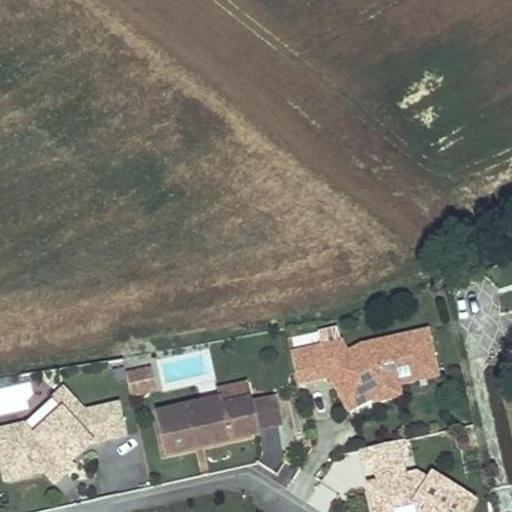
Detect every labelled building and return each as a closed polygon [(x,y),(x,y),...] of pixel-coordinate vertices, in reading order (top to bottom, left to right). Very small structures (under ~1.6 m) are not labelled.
[(342,349),(337,340),(321,344),(323,353),(342,349)] [(437,384),(428,341),(363,355),(348,361),(342,349),(323,353),(292,360),(299,389),(332,382),(342,378),(359,412),(374,405),(387,399),(386,395),(397,393),(437,384)] [(151,370),(126,375),(130,395),(155,389),(151,370)] [(359,412),(342,378),(332,382),(348,417),(359,412)] [(248,383),(220,390),(222,398),(224,405),(252,399),(248,383)] [(214,387),(183,389),(184,398),(214,396),(214,387)] [(0,443),(34,436),(61,410),(66,416),(78,406),(63,389),(24,425),(0,430),(0,443)] [(399,404),(397,393),(386,395),(387,399),(374,405),(375,410),(399,404)] [(222,398),(156,413),(165,454),(259,433),(258,427),(253,404),(252,399),(224,405),(222,398)] [(274,399),(253,404),(258,427),(280,422),(274,399)] [(90,444),(124,436),(117,405),(98,409),(88,417),(78,406),(66,416),(61,410),(34,436),(0,443),(0,462),(4,482),(44,473),(45,473),(42,461),(55,458),(64,468),(71,462),(90,444)] [(402,441),(361,450),(365,469),(375,466),(400,461),(407,459),(402,441)] [(54,484),(74,466),(71,462),(64,468),(55,458),(42,461),(45,473),(44,473),(54,484)] [(400,461),(375,466),(378,482),(404,476),(400,461)] [(378,482),(369,484),(374,511),(392,511),(392,510),(415,505),(417,502),(428,509),(425,511),(467,511),(474,501),(432,474),(427,481),(416,474),(404,476),(378,482)] [(415,505),(392,510),(392,511),(425,511),(428,509),(417,502),(415,505)]
